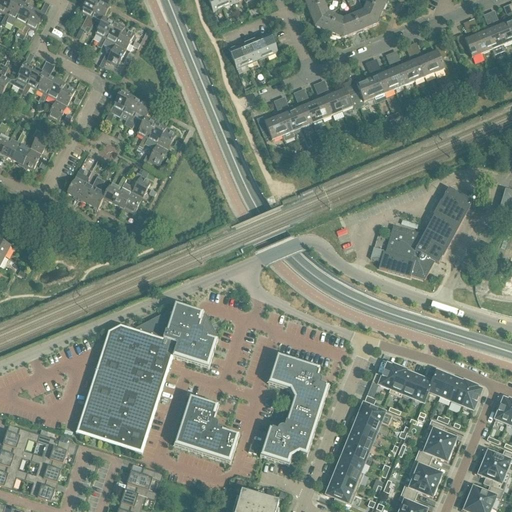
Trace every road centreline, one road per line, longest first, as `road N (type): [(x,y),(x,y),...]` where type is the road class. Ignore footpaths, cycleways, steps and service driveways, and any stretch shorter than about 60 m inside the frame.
road 1 (tertiary): [(506,350),(363,302),(295,257),(257,208),(167,0)]
road 2 (residential): [(0,178),(41,195),(100,84),(37,50),(61,4),(53,0)]
road 3 (residential): [(511,328),(356,274),(314,243),(242,266)]
road 4 (residential): [(242,266),(0,370)]
road 5 (residential): [(302,505),(368,344)]
road 6 (residential): [(66,511),(84,450),(119,461),(104,511)]
road 7 (residential): [(368,344),(281,307),(242,266)]
road 8 (residential): [(314,73),(443,20)]
road 9 (residential): [(493,391),(428,359),(368,344)]
road 10 (residential): [(446,511),(493,391)]
